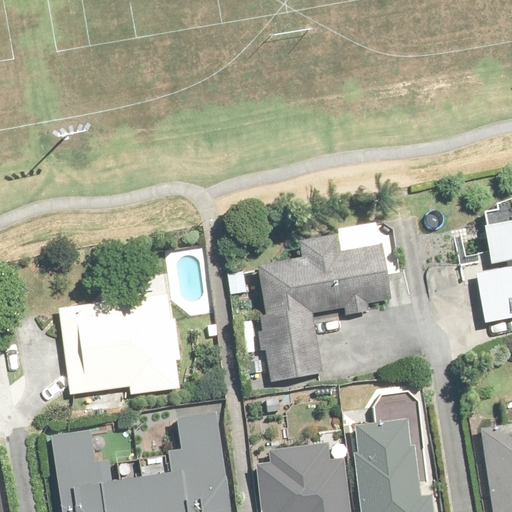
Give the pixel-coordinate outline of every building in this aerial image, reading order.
[(511,217),(486,222),(494,270),(479,272),(488,325),(511,320),(511,217)] [(299,258),(260,263),(277,381),(323,374),(314,314),(351,309),(352,313),(370,311),(369,306),(394,302),(386,245),(342,252),(340,236),(297,242),(299,258)] [(252,276),(229,276),(229,297),(251,298),(252,276)] [(174,361),(181,360),(177,320),(169,320),(166,294),(58,307),(69,394),(132,387),(133,393),(177,388),(174,361)] [(231,511),(219,413),(177,418),(181,451),(171,452),(173,474),(114,481),(112,460),(97,462),(93,431),(53,436),(62,511),(231,511)] [(356,424),(363,511),(434,511),(433,496),(420,497),(413,419),(356,424)] [(511,511),(511,424),(484,428),(495,511),(511,511)]
